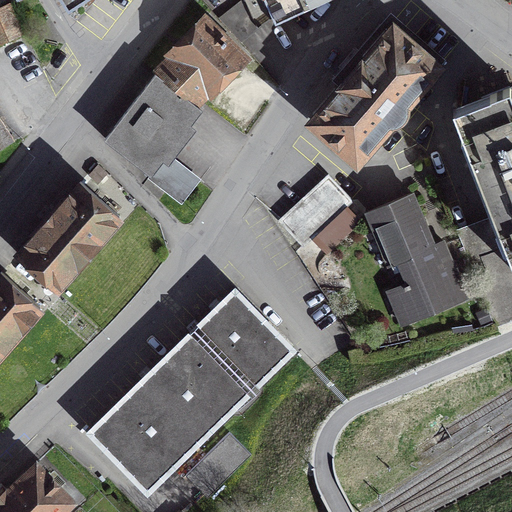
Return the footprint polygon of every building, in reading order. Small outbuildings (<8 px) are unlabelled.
[(240,0),(219,17),(240,41),(272,16),(275,23),(325,0),(240,0)] [(0,42),(20,34),(6,4),(0,6),(0,42)] [(156,72),(196,103),(208,90),(210,92),(245,56),(205,17),(170,53),(160,68),(156,72)] [(311,120),(357,159),(390,121),(397,121),(403,116),(407,110),(407,102),(440,64),(393,24),(364,58),(362,56),(338,84),(340,85),(311,120)] [(196,103),(156,72),(105,138),(151,174),(148,177),(181,203),(199,179),(166,154),(202,108),(196,103)] [(470,132),(511,238),(511,92),(510,86),(454,107),(464,135),(470,132)] [(0,149),(15,139),(0,117),(0,149)] [(281,219),(303,243),(350,200),(328,176),(281,219)] [(17,253),(57,288),(120,216),(80,181),(17,253)] [(413,193),(370,210),(391,263),(398,260),(408,283),(397,287),(411,319),(466,296),(443,241),(434,245),(413,193)] [(511,243),(481,255),(502,309),(511,305),(511,243)] [(0,272),(0,351),(40,306),(1,271),(0,272)] [(91,429),(147,487),(291,347),(235,290),(91,429)] [(251,453),(229,431),(185,474),(207,496),(251,453)] [(56,511),(71,498),(36,462),(0,496),(0,511),(56,511)]
